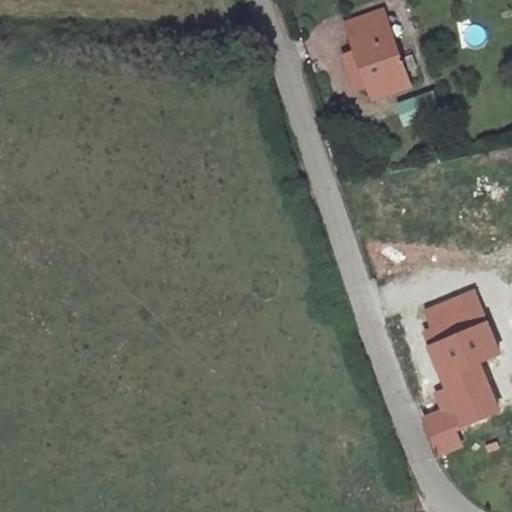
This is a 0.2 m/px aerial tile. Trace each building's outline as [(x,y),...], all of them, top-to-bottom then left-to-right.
[(376,2),(337,15),(362,86),(400,73),(376,2)] [(401,101),(403,120),(439,116),(437,96),(401,101)] [(511,217),(511,161),(479,169),(490,222),(511,217)] [(457,168),(353,185),(359,218),(462,201),(457,168)] [(511,268),(499,272),(511,317),(511,268)] [(474,292),(429,310),(443,342),(486,325),(474,292)] [(407,323),(388,330),(399,364),(418,357),(407,323)] [(486,325),(443,342),(429,348),(446,390),(437,394),(443,413),(425,420),(438,451),(457,443),(451,429),(495,410),(477,363),(498,353),(486,325)]
